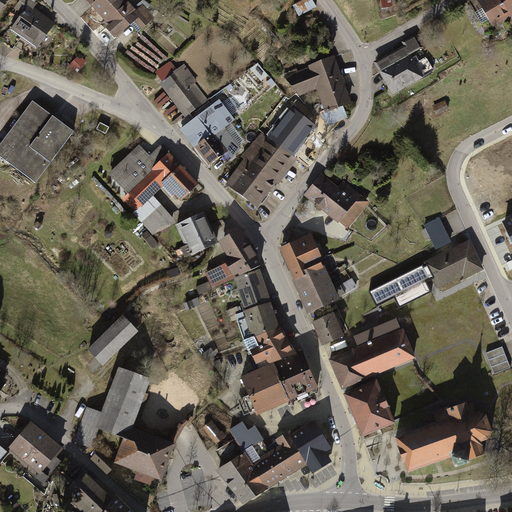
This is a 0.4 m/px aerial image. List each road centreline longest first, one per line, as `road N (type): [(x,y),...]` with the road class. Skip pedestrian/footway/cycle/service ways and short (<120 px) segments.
road 1 (residential): [(261,235),(335,400),(351,469),(348,500)]
road 2 (residential): [(355,56),(362,83),(348,128),(261,235)]
road 3 (residential): [(0,409),(32,412),(140,511)]
road 4 (residential): [(511,122),(468,144),(455,178),(490,265)]
road 5 (residential): [(145,110),(261,235)]
road 6 (secondary): [(511,494),(348,500)]
road 7 (unclassified): [(225,511),(193,439),(173,476),(180,511)]
road 8 (residential): [(145,110),(0,60)]
road 9 (residential): [(53,0),(145,110)]
